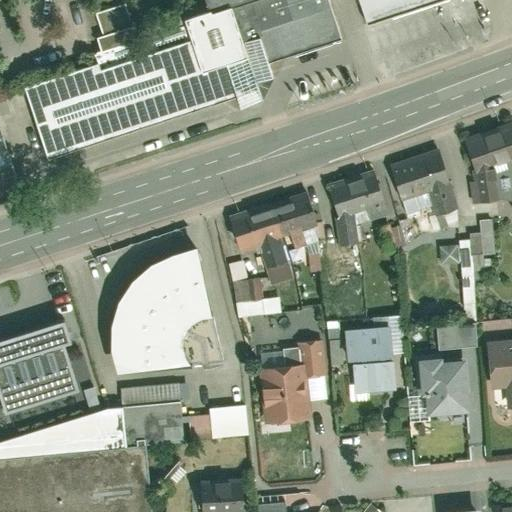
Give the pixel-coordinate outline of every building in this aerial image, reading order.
[(99,67),(23,93),(46,161),(231,100),(234,107),(259,98),(255,87),(273,82),(268,67),(341,42),(326,0),(201,0),(207,14),(186,21),(188,28),(96,59),(99,67)] [(357,0),(367,28),(452,0),(357,0)] [(463,142),(476,179),(479,206),(499,204),(496,172),(511,166),(511,131),(510,125),(463,142)] [(459,207),(441,150),(415,158),(428,198),(433,215),(459,207)] [(428,198),(415,158),(389,166),(402,206),(428,198)] [(390,216),(375,172),(327,187),(342,232),(343,249),(357,248),(356,227),(390,216)] [(321,230),(308,190),(268,203),(281,243),(290,240),(293,251),(304,248),(301,236),(321,230)] [(281,243),(268,203),(228,215),(241,255),(258,250),(264,271),(288,263),(281,243)] [(473,256),(495,255),(493,218),(479,219),(480,231),(469,232),(470,242),(440,244),(441,263),(461,262),(464,315),(476,315),(473,256)] [(110,348),(117,371),(223,364),(195,245),(170,253),(151,262),(139,269),(131,277),(116,303),(110,323),(110,348)] [(309,254),(311,271),(322,269),(320,252),(309,254)] [(64,322),(0,340),(0,401),(4,414),(77,393),(63,343),(70,341),(64,322)] [(438,325),(439,347),(478,345),(477,323),(438,325)] [(346,367),(353,367),(355,396),(396,392),(394,363),(391,331),(343,335),(346,367)] [(505,391),(507,414),(511,413),(511,343),(484,346),(489,392),(505,391)] [(424,392),(426,414),(468,411),(464,356),(440,358),(439,352),(413,354),(416,393),(424,392)] [(259,368),(263,427),(311,424),(308,365),(259,368)] [(0,441),(0,511),(149,511),(144,446),(125,447),(121,404),(0,441)] [(249,434),(247,404),(211,406),(212,437),(249,434)] [(211,414),(190,414),(190,436),(211,436),(211,414)] [(244,511),(242,480),(197,484),(199,511),(244,511)]
